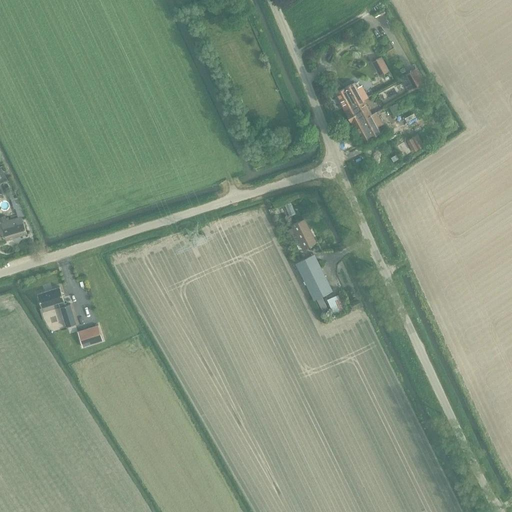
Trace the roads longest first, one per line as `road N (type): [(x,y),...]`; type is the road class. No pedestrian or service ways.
road 1 (unclassified): [(497,511),(338,167)]
road 2 (unclassified): [(0,274),(338,167)]
road 3 (unclassified): [(338,167),(271,0)]
